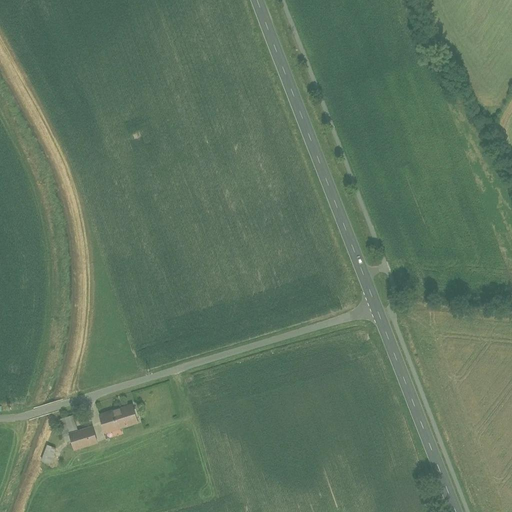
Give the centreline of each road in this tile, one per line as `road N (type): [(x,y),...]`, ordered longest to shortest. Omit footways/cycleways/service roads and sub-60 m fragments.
road 1 (residential): [(377,310),(0,410)]
road 2 (tertiary): [(255,0),(377,310)]
road 3 (tertiary): [(377,310),(454,511)]
